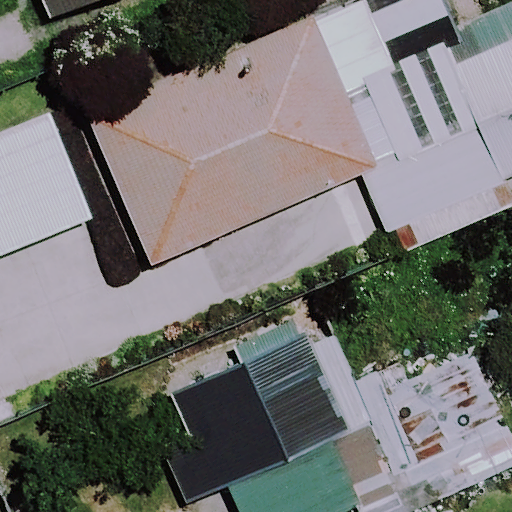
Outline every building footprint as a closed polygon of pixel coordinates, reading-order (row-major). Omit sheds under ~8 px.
[(36,0),(43,14),(77,0),(36,0)] [(511,182),(511,181),(461,60),(450,34),(391,58),(366,0),(359,0),(83,116),(144,261),(365,168),(400,250),(511,203),(511,182)] [(511,38),(461,60),(511,181),(511,180),(511,38)] [(0,250),(92,219),(56,114),(0,132),(0,250)] [(511,325),(478,244),(312,315),(395,511),(420,511),(511,473),(511,325)]
